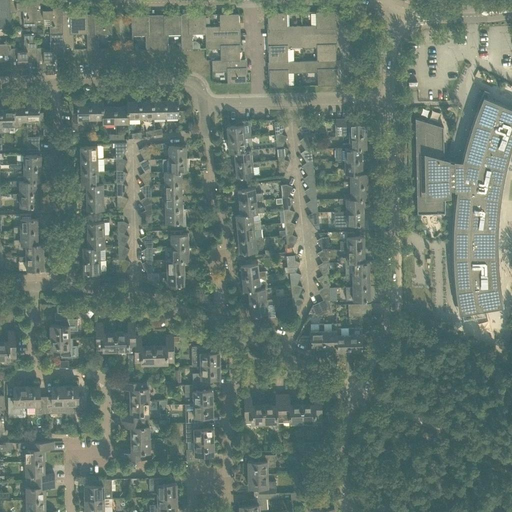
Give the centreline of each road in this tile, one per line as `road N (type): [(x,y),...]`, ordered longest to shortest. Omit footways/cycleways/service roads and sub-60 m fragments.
road 1 (residential): [(358,390),(392,307),(388,99)]
road 2 (residential): [(214,324),(214,271),(225,242),(203,103)]
road 3 (residential): [(105,435),(105,383),(92,374),(37,373),(32,285)]
road 4 (residential): [(70,288),(56,192),(55,83)]
road 5 (track): [(511,458),(358,390)]
road 6 (residential): [(55,83),(184,80),(195,83),(203,103)]
road 7 (residential): [(214,324),(135,295),(70,288)]
road 8 (residential): [(227,470),(237,335)]
road 9 (residential): [(358,390),(237,335)]
road 10 (residential): [(257,102),(388,99)]
road 11 (residential): [(351,511),(340,464),(358,390)]
